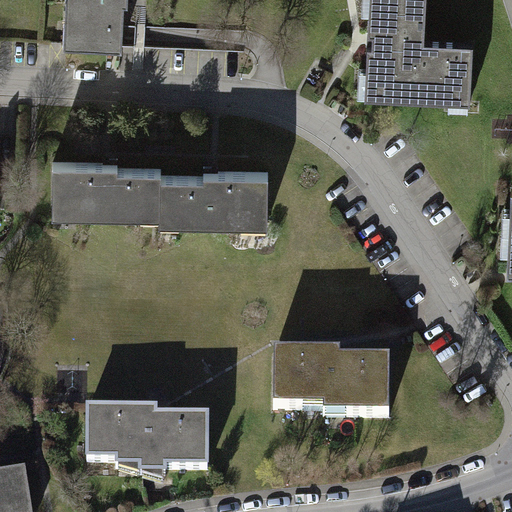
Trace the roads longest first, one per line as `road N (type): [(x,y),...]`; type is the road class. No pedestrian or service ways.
road 1 (residential): [(511,381),(370,159),(302,109),(234,94),(0,88)]
road 2 (residential): [(511,471),(369,511)]
